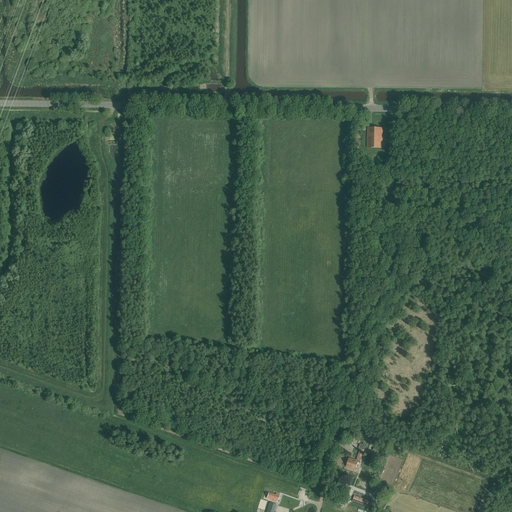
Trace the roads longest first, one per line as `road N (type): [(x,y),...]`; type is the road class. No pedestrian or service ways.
road 1 (tertiary): [(511,109),(0,103)]
road 2 (track): [(112,104),(100,123),(107,174),(100,395),(0,366)]
road 3 (track): [(467,192),(396,181),(388,107)]
